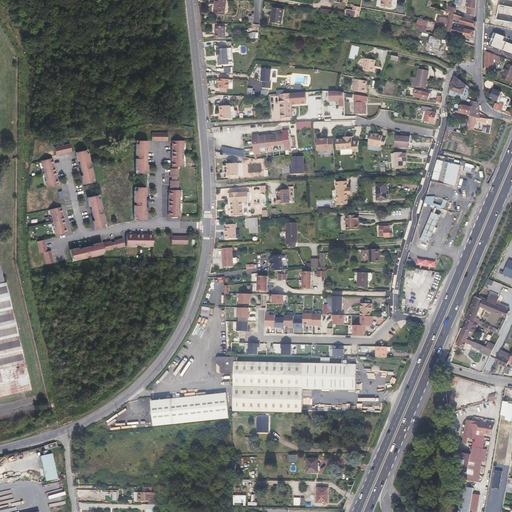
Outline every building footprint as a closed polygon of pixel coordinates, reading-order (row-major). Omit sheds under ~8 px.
[(225,14),(226,1),(221,0),(215,0),(214,12),(225,14)] [(382,0),(381,7),(391,8),(392,0),(382,0)] [(476,1),(472,0),(456,0),(455,3),(468,6),(467,14),(475,16),(475,11),(476,1)] [(273,8),(271,18),(271,23),(281,24),(282,20),(284,10),(273,8)] [(346,16),(349,16),(359,18),(360,12),(350,10),(348,10),(346,16)] [(438,16),(436,22),(447,24),(446,30),(451,32),(452,26),(454,21),(475,28),(476,28),(477,21),(455,15),(450,13),(448,18),(438,16)] [(422,19),(418,18),(416,30),(419,31),(426,32),(428,20),(422,19)] [(447,24),(436,22),(435,27),(446,30),(447,24)] [(216,38),(225,38),(226,27),(216,27),(216,38)] [(475,30),(454,27),(453,33),(474,40),(474,37),(475,30)] [(439,48),(441,38),(430,36),(428,46),(439,48)] [(475,46),(469,44),(468,51),(466,51),(464,55),(475,56),(475,46)] [(228,48),(217,49),(218,56),(221,55),(221,59),(219,59),(220,65),(230,64),(228,48)] [(494,54),(486,51),(485,68),(494,68),(494,54)] [(373,72),(374,66),(375,60),(365,58),(363,70),(373,72)] [(511,82),(511,79),(511,66),(508,65),(502,78),(511,82)] [(272,69),(263,68),(261,80),(262,81),(262,87),(270,88),(271,81),(270,81),(272,69)] [(417,77),(416,86),(426,88),(429,71),(419,69),(417,77)] [(454,75),(448,95),(462,99),(463,97),(467,99),(470,88),(467,85),(466,85),(456,77),(454,76),(454,75)] [(232,78),(222,78),(222,88),(224,88),(229,88),(232,88),(232,78)] [(355,79),(353,91),(366,93),(367,89),(366,89),(367,81),(355,79)] [(501,92),(494,89),(490,98),(497,101),(501,92)] [(413,97),(428,100),(429,93),(415,90),(413,97)] [(339,91),(329,91),(329,101),(334,101),(334,98),(338,98),(338,101),(339,101),(339,106),(344,106),(344,92),(339,91)] [(305,92),(281,94),(282,118),(292,117),(292,104),(306,103),(305,92)] [(478,102),(471,100),(469,106),(472,107),(470,115),(480,118),(480,117),(478,102)] [(368,113),(368,101),(357,102),(358,114),(368,113)] [(458,112),(470,115),(472,107),(469,106),(460,104),(459,109),(458,112)] [(222,106),(222,113),(223,119),(233,118),(233,117),(236,117),(238,115),(237,110),(236,109),(236,106),(232,106),(232,105),(222,106)] [(432,108),(422,106),(421,110),(426,111),(424,121),(434,123),(436,112),(431,111),(432,108)] [(470,115),(466,128),(474,130),(476,121),(487,123),(488,119),(480,117),(480,118),(470,115)] [(252,135),(255,155),(261,154),(260,149),(273,147),(273,146),(285,145),(286,150),(292,150),(289,130),(286,131),(285,129),(282,129),(282,131),(283,131),(284,134),(271,135),(259,136),(258,134),(252,135)] [(169,135),(153,134),(153,142),(169,143),(169,135)] [(405,137),(405,134),(401,134),(401,136),(397,136),(396,146),(409,147),(410,137),(405,137)] [(385,146),(386,138),(383,138),(383,137),(379,136),(375,135),(370,135),(369,145),(381,148),(382,145),(385,146)] [(347,139),(345,139),(336,140),(337,150),(353,149),(352,137),(346,137),(347,139)] [(318,151),(334,150),(333,139),(318,140),(318,151)] [(149,142),(139,142),(139,145),(137,145),(137,157),(139,157),(139,160),(137,160),(137,171),(139,171),(139,175),(149,175),(149,166),(148,166),(148,150),(149,150),(149,142)] [(173,155),(173,169),(185,169),(185,163),(184,163),(185,148),(186,148),(186,142),(173,142),(173,155)] [(71,145),(55,149),(57,157),(73,153),(71,145)] [(243,157),(245,150),(222,146),(221,152),(243,157)] [(87,151),(77,153),(79,161),(80,161),(83,177),(82,177),(84,185),(94,183),(93,180),(95,179),(92,168),(91,169),(90,166),(92,165),(89,154),(88,154),(87,151)] [(402,154),(402,152),(394,153),(395,154),(391,154),(392,168),(396,168),(396,169),(403,168),(403,161),(407,161),(407,153),(402,154)] [(304,174),(303,156),(292,157),(293,161),(291,161),(292,168),(290,168),(291,175),(304,174)] [(53,159),(41,162),(43,168),(43,167),(47,181),(46,182),(47,188),(59,185),(56,172),(53,159)] [(437,160),(431,180),(457,187),(459,181),(462,167),(437,160)] [(238,162),(228,163),(228,167),(229,167),(229,171),(228,171),(228,175),(239,175),(238,162)] [(171,182),(171,190),(179,190),(179,182),(178,182),(178,179),(180,179),(180,170),(171,170),(171,178),(173,178),(173,182),(171,182)] [(350,194),(350,188),(346,188),(345,181),(335,182),(336,205),(347,204),(346,194),(350,194)] [(387,200),(386,184),(376,184),(377,200),(387,200)] [(61,186),(53,188),(55,196),(56,196),(57,199),(55,199),(57,207),(65,206),(63,197),(62,198),(61,194),(63,194),(61,186)] [(147,189),(137,188),(137,192),(135,192),(135,203),(137,203),(137,206),(135,206),(135,218),(137,218),(136,221),(147,221),(147,213),(146,213),(146,197),(147,197),(147,189)] [(289,189),(278,190),(279,196),(277,196),(278,204),(290,203),(289,189)] [(170,205),(169,218),(182,218),(182,212),(181,212),(181,198),(182,198),(182,192),(170,191),(170,205)] [(229,197),(225,197),(226,202),(231,202),(232,215),(242,215),(242,201),(248,201),(247,192),(229,193),(229,197)] [(95,231),(105,228),(105,225),(106,225),(104,213),(102,214),(101,211),(103,210),(101,199),(99,200),(98,196),(88,199),(90,207),(91,206),(95,222),(93,222),(95,231)] [(62,207),(50,210),(51,216),(52,216),(55,230),(54,230),(56,236),(68,234),(65,221),(62,207)] [(430,218),(428,223),(435,226),(437,221),(440,215),(433,212),(430,218)] [(346,215),(346,225),(347,230),(359,229),(359,224),(358,215),(346,215)] [(250,231),(258,230),(258,218),(245,219),(246,228),(250,228),(250,231)] [(297,223),(287,223),(287,238),(286,246),(296,246),(296,242),(297,242),(297,223)] [(426,229),(433,232),(435,226),(428,223),(426,229)] [(235,224),(226,224),(226,228),(225,228),(225,239),(236,238),(235,224)] [(390,237),(389,226),(379,227),(380,236),(384,236),(385,237),(390,237)] [(430,237),(433,232),(426,229),(423,235),(421,240),(428,243),(430,237)] [(141,235),(127,235),(127,247),(133,248),(133,247),(148,247),(148,248),(154,248),(154,235),(141,235)] [(188,238),(172,237),(172,246),(188,246),(188,238)] [(112,242),(104,244),(106,252),(114,250),(114,248),(117,248),(117,249),(125,247),(124,239),(116,241),(116,243),(113,243),(112,242)] [(45,240),(37,242),(40,254),(43,253),(46,265),(54,263),(51,251),(48,252),(45,240)] [(79,248),(71,250),(73,260),(76,259),(77,261),(88,258),(87,257),(90,256),(91,257),(102,255),(101,253),(105,253),(103,243),(94,244),(95,246),(79,249),(79,248)] [(232,247),(222,248),(223,267),(233,266),(232,247)] [(378,249),(369,250),(369,263),(380,263),(380,258),(379,258),(378,249)] [(436,261),(418,258),(417,265),(435,267),(436,261)] [(282,260),(270,261),(271,267),(272,267),(272,271),(283,270),(282,260)] [(0,396),(30,389),(22,354),(14,319),(5,282),(4,282),(0,266),(0,396)] [(405,266),(404,274),(414,280),(418,275),(422,277),(426,269),(424,269),(409,267),(405,266)] [(312,272),(303,272),(302,289),(311,289),(312,272)] [(368,280),(369,272),(358,273),(358,287),(368,287),(368,280)] [(268,276),(258,276),(258,291),(267,291),(268,276)] [(252,298),(252,294),(240,294),(240,304),(251,304),(251,298),(252,298)] [(273,299),(273,304),(284,304),(284,295),(272,295),(272,299),(273,299)] [(341,310),(341,297),(332,297),(332,310),(341,310)] [(476,318),(481,307),(480,307),(483,300),(477,298),(475,297),(469,310),(465,318),(467,319),(474,323),(476,318)] [(481,307),(506,318),(509,311),(496,305),(498,300),(492,298),(489,303),(483,300),(480,307),(481,307)] [(361,304),(361,316),(371,316),(371,312),(371,309),(372,309),(372,304),(361,304)] [(238,317),(250,317),(250,313),(249,313),(249,308),(239,308),(238,317)] [(294,328),(294,316),(285,316),(285,318),(276,318),(276,315),(266,315),(266,326),(271,326),(271,327),(285,328),(285,326),(290,326),(290,328),(294,328)] [(322,327),(322,315),(313,315),(313,325),(318,325),(318,327),(322,327)] [(344,325),(344,315),(332,315),(332,319),(334,319),(334,324),(344,325)] [(474,338),(480,326),(474,323),(467,319),(463,329),(470,332),(467,339),(475,342),(476,339),(474,338)] [(238,331),(250,331),(250,327),(249,327),(249,322),(238,322),(238,331)] [(482,327),(492,331),(493,327),(484,323),(482,327)] [(366,329),(366,325),(353,325),(353,336),(364,336),(364,329),(366,329)] [(470,332),(463,329),(456,344),(463,347),(466,342),(472,345),(472,346),(480,350),(480,351),(490,355),(493,350),(495,345),(488,342),(486,347),(483,346),(475,342),(467,339),(470,332)] [(260,347),(260,344),(249,343),(249,355),(259,355),(259,347),(260,347)] [(292,344),(281,344),(281,348),(283,348),(282,355),(292,355),(292,344)] [(377,346),(376,357),(387,357),(388,347),(377,346)] [(501,350),(491,371),(495,373),(496,370),(497,370),(500,363),(507,366),(508,364),(511,354),(501,350)] [(304,364),(304,362),(266,362),(238,362),(238,357),(219,357),(217,359),(217,363),(222,367),(222,371),(224,374),(234,374),(234,362),(235,362),(235,384),(234,411),(303,412),(303,389),(304,364)] [(330,364),(304,364),(303,389),(329,389),(330,364)] [(330,364),(329,389),(356,390),(357,364),(330,364)] [(153,400),(156,426),(195,422),(221,420),(230,418),(228,393),(188,397),(153,400)] [(269,432),(269,418),(258,417),(258,432),(269,432)] [(451,448),(453,461),(456,461),(454,471),(457,471),(455,484),(463,485),(459,511),(464,511),(469,511),(470,511),(472,498),(474,488),(470,487),(474,462),(476,462),(473,475),(476,476),(478,460),(478,458),(476,458),(478,445),(481,446),(482,437),(480,436),(477,435),(477,433),(483,433),(485,423),(466,420),(462,443),(467,444),(468,438),(475,439),(474,441),(473,441),(471,454),(457,452),(456,452),(457,447),(452,447),(451,448)] [(483,433),(491,435),(492,424),(485,423),(483,433)] [(58,479),(54,454),(42,456),(46,481),(58,479)] [(318,473),(319,458),(307,458),(307,472),(318,473)] [(328,503),(329,488),(317,488),(317,503),(328,503)] [(154,501),(154,493),(143,492),(143,501),(154,501)] [(234,503),(246,503),(247,495),(234,495),(234,503)] [(472,498),(470,511),(477,511),(479,499),(472,498)]
